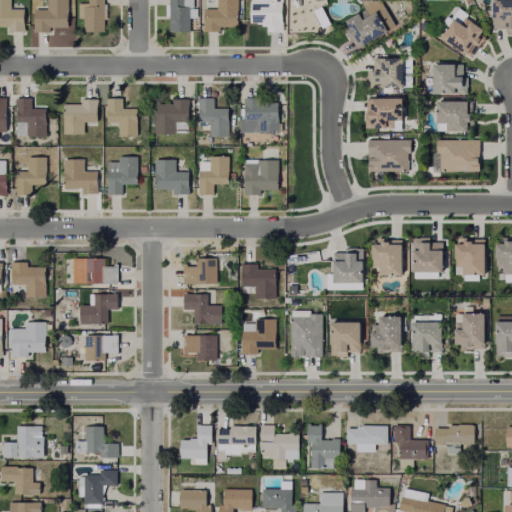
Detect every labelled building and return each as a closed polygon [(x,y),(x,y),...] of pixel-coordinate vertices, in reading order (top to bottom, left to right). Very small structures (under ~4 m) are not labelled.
[(25,9),(24,32),(10,32),(10,27),(0,27),(0,0),(23,0),(23,9),(25,9)] [(69,0),(69,27),(51,27),(51,32),(35,32),(35,9),(49,10),(49,0),(69,0)] [(105,0),(105,32),(85,32),(85,19),(81,19),(81,6),(90,6),(90,0),(105,0)] [(195,0),(195,19),(192,19),(191,32),(171,32),(171,17),(167,16),(167,5),(171,5),(171,0),(195,0)] [(238,0),(238,25),(231,25),(231,27),(222,27),(221,33),(205,33),(205,9),(219,9),(219,0),(238,0)] [(284,1),(284,33),(269,32),(269,27),(264,27),(264,23),(252,23),(253,1),(284,1)] [(511,3),(511,35),(505,35),(505,31),(491,30),(491,3),(511,3)] [(374,13),(385,32),(357,49),(345,31),(342,33),(340,30),(346,26),(343,22),(357,14),(361,21),(374,13)] [(452,16),(465,24),(470,18),(482,27),(480,31),(485,34),(470,55),(440,34),(452,16)] [(466,79),(466,91),(431,90),(431,66),(452,67),(452,79),(466,79)] [(399,67),(399,94),(368,94),(368,79),(376,79),(376,67),(399,67)] [(47,109),(46,136),(17,135),(18,98),(32,99),(32,109),(47,109)] [(137,108),(137,136),(120,136),(120,122),(108,122),(108,98),(123,99),(123,108),(137,108)] [(230,108),(229,137),(211,137),(211,122),(199,122),(199,98),(215,98),(215,108),(230,108)] [(98,100),(98,122),(96,122),(96,125),(85,125),(85,134),(65,134),(65,104),(82,104),(83,99),(98,100)] [(190,99),(190,121),(176,121),(176,134),(156,134),(156,104),(174,104),(174,99),(190,99)] [(279,103),(279,132),(258,132),(258,127),(245,127),(245,99),(262,99),(262,103),(279,103)] [(398,103),(397,129),(390,129),(390,134),(365,134),(365,103),(398,103)] [(469,106),(469,131),(463,131),(463,135),(442,135),(442,130),(433,130),(433,106),(469,106)] [(476,144),(476,176),(437,176),(437,159),(433,159),(433,143),(476,144)] [(407,146),(407,160),(404,160),(404,173),(399,173),(399,179),(365,179),(365,145),(407,146)] [(230,156),(230,184),(215,184),(215,196),(200,196),(200,171),(211,171),(212,156),(230,156)] [(139,157),(139,184),(124,184),(124,195),(109,195),(109,162),(120,162),(120,157),(139,157)] [(48,158),(47,185),(33,185),(33,195),(17,195),(18,171),(29,172),(29,158),(48,158)] [(99,172),(99,194),(83,194),(83,189),(65,189),(65,160),(86,160),(86,172),(99,172)] [(177,160),(177,172),(190,172),(190,195),(174,195),(174,190),(156,190),(156,160),(177,160)] [(279,160),(279,189),(261,189),(261,195),(247,195),(247,172),(259,172),(259,160),(279,160)] [(0,173),(8,173),(8,196),(0,196),(0,173)] [(483,240),(482,271),(462,271),(462,257),(454,257),(454,239),(483,240)] [(441,273),(413,273),(413,249),(417,249),(417,240),(427,240),(427,247),(440,248),(441,273)] [(511,240),(511,272),(503,272),(503,256),(495,256),(495,240),(511,240)] [(399,241),(399,275),(379,275),(379,257),(371,257),(372,241),(399,241)] [(356,252),(356,260),(361,260),(360,282),(332,282),(332,260),(344,260),(344,252),(356,252)] [(119,268),(119,285),(86,284),(86,275),(78,275),(78,260),(106,260),(106,267),(119,268)] [(217,260),(217,286),(185,285),(185,266),(189,266),(189,268),(198,268),(198,260),(217,260)] [(46,269),(46,297),(26,297),(27,288),(13,288),(13,264),(28,264),(28,269),(46,269)] [(276,270),(276,300),(256,300),(256,294),(244,294),(244,265),(261,265),(260,270),(276,270)] [(119,295),(119,310),(108,310),(108,325),(83,324),(83,306),(91,307),(91,295),(119,295)] [(207,296),(207,306),(223,306),(223,326),(195,326),(195,310),(185,311),(185,295),(207,296)] [(319,310),(319,352),(289,352),(290,312),(306,312),(306,309),(319,310)] [(481,313),(481,344),(452,343),(452,328),(458,328),(459,313),(481,313)] [(397,314),(397,348),(375,348),(375,346),(369,346),(369,331),(376,331),(376,314),(397,314)] [(356,319),(357,347),(328,347),(328,318),(356,319)] [(439,320),(438,350),(410,349),(410,320),(439,320)] [(277,321),(277,350),(260,350),(260,356),(245,355),(245,325),(257,325),(257,321),(277,321)] [(511,322),(511,346),(509,346),(509,350),(493,350),(494,322),(511,322)] [(47,323),(47,352),(29,352),(29,358),(14,358),(14,335),(26,335),(26,323),(47,323)] [(218,337),(218,362),(198,362),(198,353),(185,353),(185,336),(218,337)] [(119,338),(119,354),(106,354),(106,362),(86,362),(86,337),(119,338)] [(472,421),(471,441),(458,441),(458,450),(447,450),(447,440),(434,440),(434,425),(447,425),(447,420),(472,421)] [(253,422),(253,441),(238,441),(238,451),(223,451),(223,441),(215,441),(216,425),(229,425),(229,421),(253,422)] [(210,422),(210,440),(205,440),(205,462),(193,462),(193,455),(179,455),(179,436),(196,436),(196,422),(210,422)] [(297,430),(296,455),(269,454),(269,450),(258,450),(259,422),(273,422),(272,430),(297,430)] [(337,437),(337,456),(332,456),(332,465),(310,465),(310,439),(306,439),(306,422),(320,422),(320,436),(337,437)] [(385,422),(385,441),(373,440),(373,448),(355,448),(355,441),(346,440),(346,422),(385,422)] [(425,437),(425,455),(411,455),(411,464),(398,463),(398,438),(392,438),(392,422),(408,422),(408,437),(425,437)] [(40,423),(40,454),(2,454),(2,439),(15,439),(15,423),(40,423)] [(92,425),(92,438),(116,438),(115,453),(99,453),(99,447),(73,447),(74,437),(85,437),(85,425),(92,425)] [(74,453),(85,453),(84,441),(74,442),(74,453)] [(511,459),(511,481),(506,481),(497,462),(498,453),(506,453),(511,459)] [(37,480),(37,491),(14,490),(14,478),(0,477),(0,463),(30,463),(30,480),(37,480)] [(101,500),(82,501),(82,471),(99,471),(99,467),(115,467),(115,482),(101,482),(101,500)] [(373,477),(372,484),(388,484),(387,502),(379,502),(362,503),(362,511),(350,510),(350,483),(362,483),(362,477),(373,477)] [(250,486),(249,505),(231,504),(231,511),(218,511),(218,502),(222,502),(223,485),(250,486)] [(294,501),(294,511),(279,511),(279,504),(261,504),(261,485),(290,485),(290,501),(294,501)] [(208,502),(208,511),(195,511),(196,505),(178,504),(178,486),(204,486),(203,501),(208,502)] [(342,489),(341,511),(303,511),(303,499),(319,499),(319,489),(342,489)] [(511,511),(511,491),(504,491),(504,503),(503,503),(502,511),(511,511)] [(443,500),(440,511),(408,511),(409,509),(398,507),(399,493),(443,500)] [(39,500),(39,511),(0,511),(7,511),(7,500),(39,500)]
